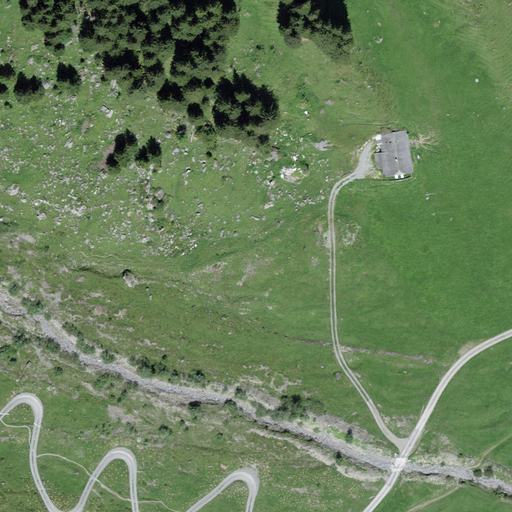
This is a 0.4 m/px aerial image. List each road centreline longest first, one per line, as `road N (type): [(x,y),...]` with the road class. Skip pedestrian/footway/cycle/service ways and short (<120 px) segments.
road 1 (track): [(411,449),(387,435),(343,359),(334,299),(331,208),(339,184),(371,166)]
road 2 (track): [(370,511),(447,378),(472,353),(511,333)]
road 3 (track): [(0,421),(35,397),(38,469),(55,511)]
road 4 (track): [(80,511),(113,454),(128,452),(137,511)]
